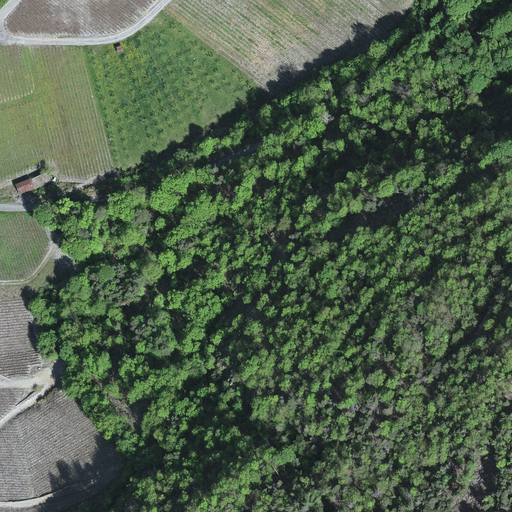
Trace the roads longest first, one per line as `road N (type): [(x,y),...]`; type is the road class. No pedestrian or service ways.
road 1 (unclassified): [(447,0),(432,28),(399,57),(251,147),(149,189),(0,207)]
road 2 (track): [(0,504),(118,471),(89,499),(57,511)]
